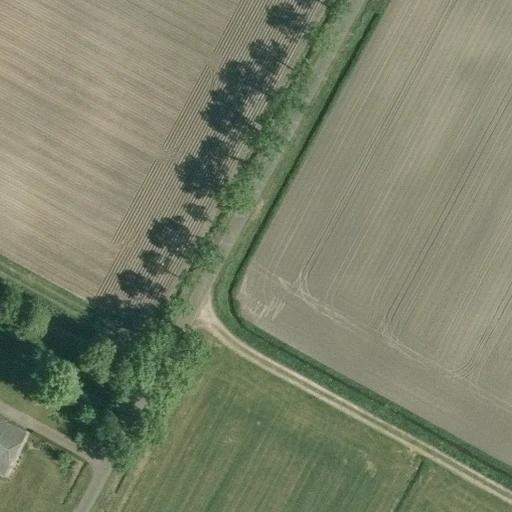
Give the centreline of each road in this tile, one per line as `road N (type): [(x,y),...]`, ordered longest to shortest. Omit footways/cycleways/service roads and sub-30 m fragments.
road 1 (unclassified): [(76,511),(354,0)]
road 2 (track): [(200,283),(207,318),(227,340),(511,496)]
